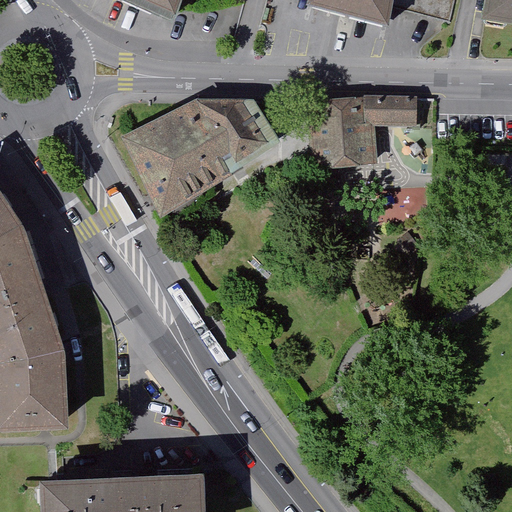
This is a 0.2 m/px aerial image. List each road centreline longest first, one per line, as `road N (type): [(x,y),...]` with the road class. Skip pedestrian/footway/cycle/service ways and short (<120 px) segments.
road 1 (primary): [(57,120),(139,270),(309,511)]
road 2 (residential): [(511,86),(82,78)]
road 3 (unknown): [(270,97),(270,140),(184,206)]
